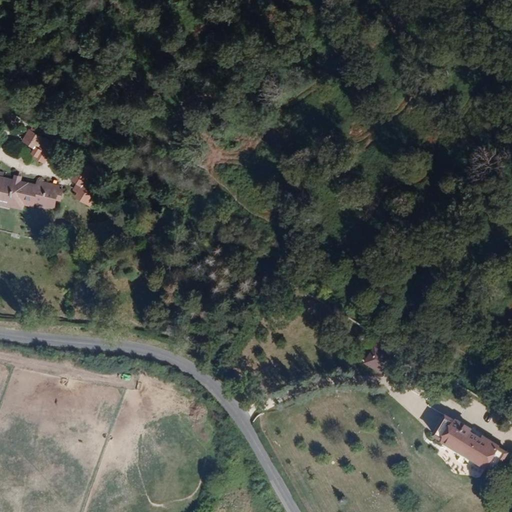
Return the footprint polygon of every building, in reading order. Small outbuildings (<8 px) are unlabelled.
[(42,136),(30,128),(28,133),(40,140),(42,136)] [(40,140),(28,133),(25,138),(36,145),(40,140)] [(56,144),(44,137),(41,141),(54,148),(56,144)] [(36,145),(25,138),(23,139),(35,147),(36,145)] [(51,154),(54,148),(41,141),(38,146),(51,154)] [(46,161),(51,154),(38,146),(36,145),(35,147),(34,149),(37,152),(36,154),(46,161)] [(98,170),(83,161),(81,165),(95,174),(98,170)] [(95,174),(81,165),(78,170),(92,179),(95,174)] [(55,205),(59,187),(51,185),(52,182),(39,179),(38,184),(22,180),(13,178),(3,176),(5,172),(0,170),(0,200),(23,206),(24,202),(34,204),(35,201),(55,205)] [(92,179),(78,170),(74,177),(80,181),(88,186),(92,179)] [(92,202),(102,185),(92,179),(88,186),(80,181),(76,187),(80,189),(78,193),(92,202)] [(393,357),(375,346),(373,349),(391,360),(393,357)] [(384,372),(391,360),(373,349),(366,362),(384,372)] [(472,428),(458,419),(457,419),(447,413),(436,433),(445,439),(445,440),(486,465),(496,470),(508,451),(499,445),(499,444),(484,435),(483,437),(471,430),(472,428)]
